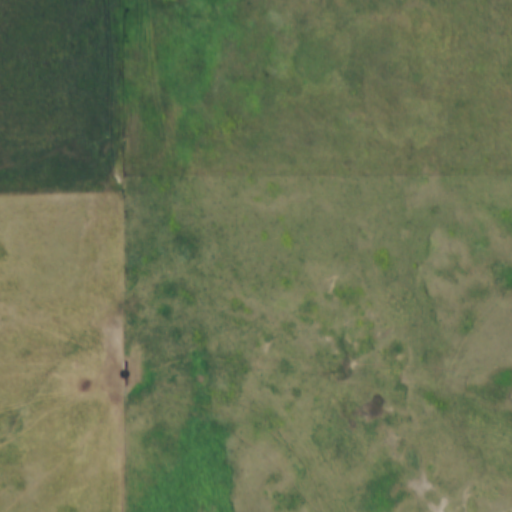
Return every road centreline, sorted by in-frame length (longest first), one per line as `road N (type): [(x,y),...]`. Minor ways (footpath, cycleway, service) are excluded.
road 1 (track): [(131,511),(138,0)]
road 2 (track): [(339,511),(310,443),(288,420),(256,401),(131,377),(0,264)]
